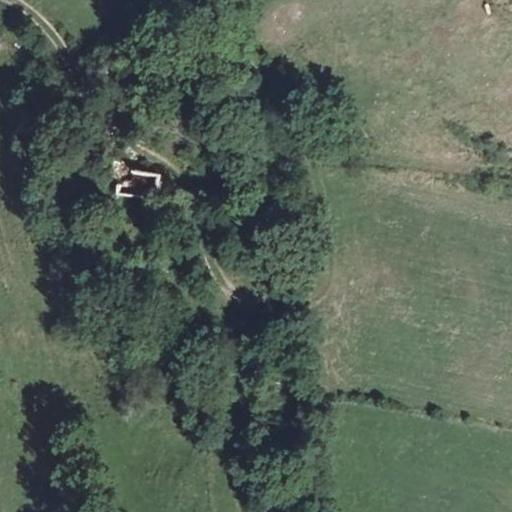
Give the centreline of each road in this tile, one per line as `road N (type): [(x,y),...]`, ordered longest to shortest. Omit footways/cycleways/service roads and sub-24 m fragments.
road 1 (track): [(27,0),(63,34),(110,120),(130,137),(179,148),(203,250),(237,303),(291,311),(322,301),(333,283),(336,256),(305,127)]
road 2 (track): [(245,0),(247,38),(274,94),(305,127)]
